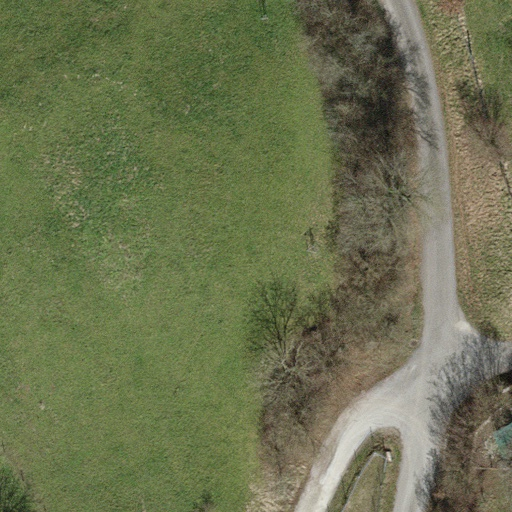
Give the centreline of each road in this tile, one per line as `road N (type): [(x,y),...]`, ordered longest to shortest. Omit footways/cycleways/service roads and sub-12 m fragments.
road 1 (track): [(399,0),(420,55),(435,156),(445,380),(414,511)]
road 2 (track): [(511,358),(389,406),(328,473),(310,511)]
